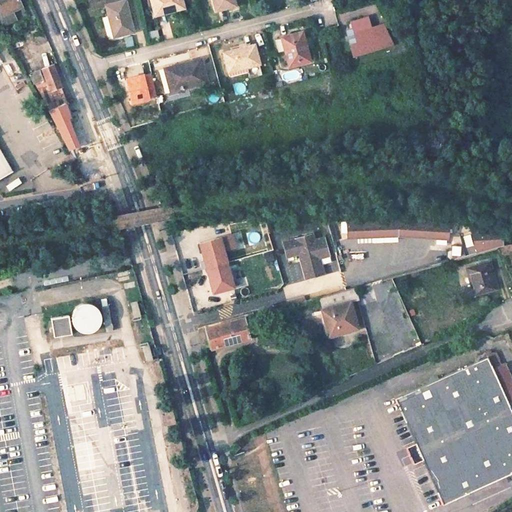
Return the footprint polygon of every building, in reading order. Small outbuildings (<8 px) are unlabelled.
[(0,0),(0,5),(4,13),(22,5),(19,0),(0,0)] [(106,37),(130,32),(120,0),(86,0),(90,8),(104,4),(106,15),(101,16),(106,37)] [(147,0),(151,15),(180,9),(177,0),(147,0)] [(209,0),(213,12),(230,8),(228,0),(209,0)] [(347,58),(387,48),(381,25),(369,28),(366,17),(349,21),(351,29),(347,30),(349,38),(354,37),(356,45),(345,47),(347,58)] [(279,39),(286,66),(306,61),(299,34),(279,39)] [(124,38),(125,47),(132,46),(131,37),(124,38)] [(256,65),(251,46),(221,54),(228,78),(242,74),(240,69),(256,65)] [(197,60),(163,69),(168,91),(202,83),(197,60)] [(49,112),(64,104),(68,102),(50,65),(31,74),(49,112)] [(160,89),(164,88),(160,70),(156,71),(160,89)] [(57,130),(70,124),(67,118),(70,117),(64,104),(49,112),(57,130)] [(0,183),(14,175),(0,150),(0,183)] [(393,235),(444,238),(443,220),(394,219),(345,221),(345,237),(393,235)] [(470,233),(479,252),(501,245),(498,231),(472,224),(470,233)] [(462,236),(465,246),(471,245),(469,235),(462,236)] [(296,256),(302,279),(320,274),(315,256),(322,254),(318,241),(304,245),(301,236),(277,243),(282,259),(296,256)] [(198,243),(211,292),(231,287),(218,238),(198,243)] [(263,254),(266,262),(273,260),(271,252),(263,254)] [(470,294),(492,288),(485,262),(463,268),(470,294)] [(256,268),(260,282),(266,280),(262,266),(256,268)] [(373,292),(382,290),(379,281),(370,283),(373,292)] [(395,286),(400,298),(409,294),(404,283),(395,286)] [(318,298),(320,307),(356,298),(353,289),(318,298)] [(219,294),(221,302),(234,299),(232,290),(219,294)] [(134,302),(127,304),(132,319),(139,317),(134,302)] [(350,303),(321,311),(328,335),(356,327),(350,303)] [(201,350),(246,337),(241,319),(196,332),(201,350)] [(47,324),(51,340),(67,337),(64,320),(47,324)] [(138,347),(142,362),(151,360),(147,345),(138,347)] [(423,460),(443,502),(511,471),(511,418),(504,402),(511,399),(511,382),(503,362),(491,367),(486,357),(393,399),(415,445),(407,449),(414,464),(423,460)] [(74,386),(76,400),(85,398),(83,385),(74,386)]
